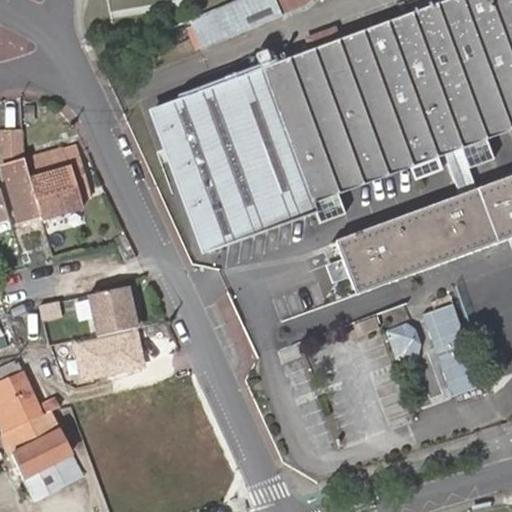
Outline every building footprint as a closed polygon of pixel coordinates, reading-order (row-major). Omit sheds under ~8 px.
[(454,150),(461,169),(486,160),(479,141),(511,128),(511,176),(469,192),(454,198),(335,241),(341,258),(347,274),(355,295),(511,237),(511,0),(449,0),(436,5),(393,21),(357,34),(343,39),(311,51),(262,69),(155,109),(208,251),(315,214),(318,222),(343,213),(335,193),(439,155),(443,154),(454,150)] [(275,0),(229,0),(189,16),(201,46),(281,14),(275,0)] [(277,0),(283,11),(310,0),(277,0)] [(23,166),(17,168),(19,176),(27,174),(40,218),(81,206),(75,187),(87,182),(75,145),(39,154),(22,160),(23,166)] [(469,192),(461,169),(454,150),(443,154),(439,155),(454,198),(469,192)] [(333,279),(347,274),(341,258),(327,263),(333,279)] [(137,313),(131,286),(92,294),(102,336),(136,328),(132,314),(137,313)] [(36,305),(40,321),(62,316),(58,300),(36,305)] [(458,303),(428,314),(458,396),(488,385),(458,303)] [(371,322),(349,329),(353,341),(375,334),(371,322)] [(147,353),(144,326),(136,328),(102,336),(95,337),(101,363),(147,353)] [(0,423),(4,432),(45,414),(17,362),(0,369),(0,423)] [(50,412),(64,406),(60,398),(47,404),(50,412)] [(72,455),(49,412),(45,414),(4,432),(2,433),(26,480),(72,455)] [(36,499),(82,474),(72,455),(26,480),(36,499)]
